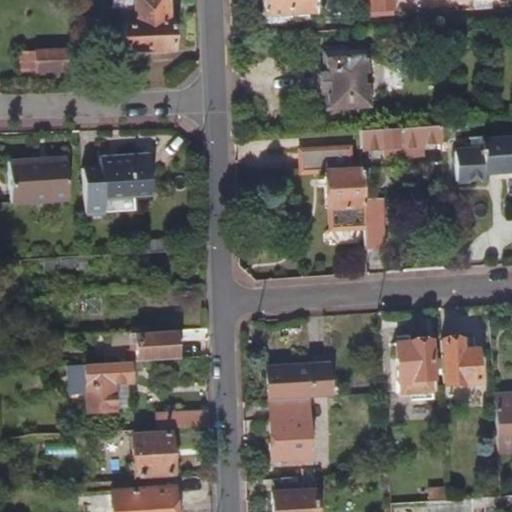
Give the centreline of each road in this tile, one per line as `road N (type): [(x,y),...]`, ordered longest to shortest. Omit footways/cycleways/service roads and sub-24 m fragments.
road 1 (residential): [(511,283),(220,302)]
road 2 (residential): [(217,102),(0,107)]
road 3 (residential): [(220,302),(225,511)]
road 4 (residential): [(217,102),(220,302)]
